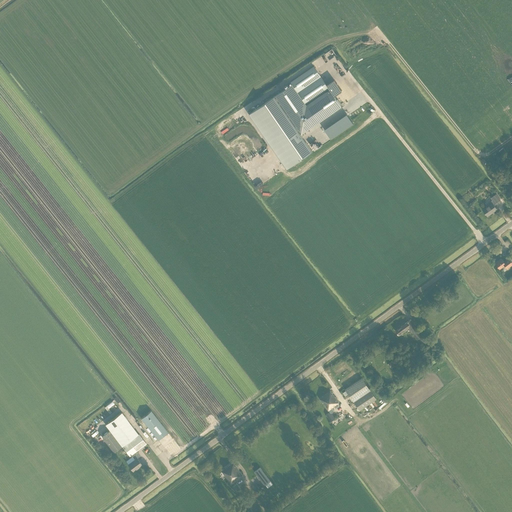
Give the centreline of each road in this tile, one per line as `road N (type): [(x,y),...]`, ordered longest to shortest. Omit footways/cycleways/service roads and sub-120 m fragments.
road 1 (unclassified): [(121,511),(511,223)]
road 2 (unknown): [(483,243),(366,99),(305,138)]
